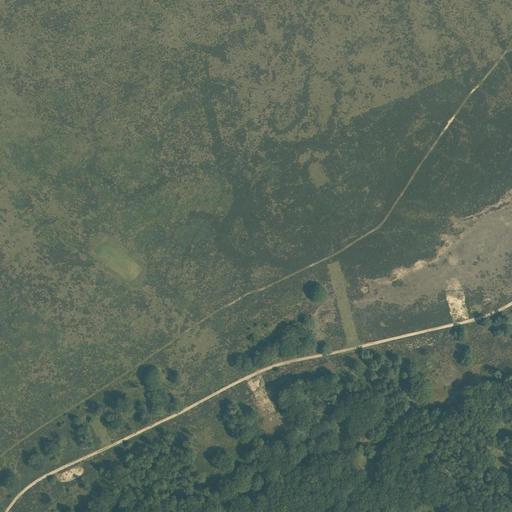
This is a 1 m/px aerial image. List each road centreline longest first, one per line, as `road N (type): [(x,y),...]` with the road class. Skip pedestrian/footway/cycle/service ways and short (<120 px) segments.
road 1 (track): [(511,42),(381,226),(216,312),(0,455)]
road 2 (track): [(5,511),(38,479),(263,369),(511,304)]
